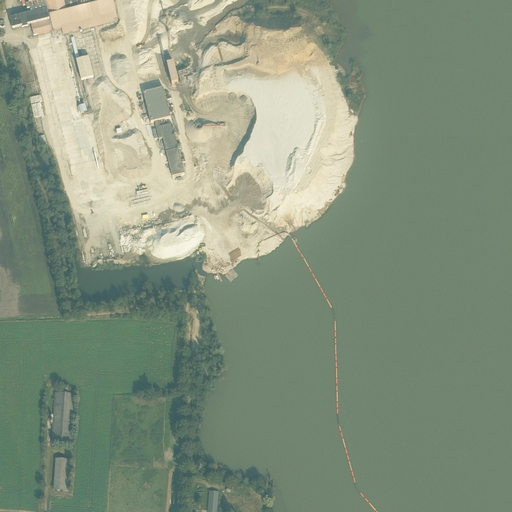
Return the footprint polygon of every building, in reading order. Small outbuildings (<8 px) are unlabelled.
[(31,25),(34,36),(61,29),(63,35),(118,21),(112,0),(110,0),(78,8),(75,0),(19,0),(20,1),(22,1),(23,6),(26,5),(27,10),(30,9),(31,12),(27,13),(27,14),(10,18),(13,29),(22,27),(22,28),(28,26),(28,25),(31,25)] [(76,61),(81,81),(94,77),(89,58),(76,61)] [(167,65),(172,85),(178,84),(173,64),(167,65)] [(162,138),(172,177),(187,173),(187,171),(183,172),(181,163),(185,162),(184,159),(180,160),(177,148),(177,145),(174,134),(175,133),(175,132),(174,132),(172,124),(160,127),(159,122),(162,125),(165,121),(164,120),(170,118),(163,89),(143,93),(151,123),(154,122),(154,123),(159,122),(160,127),(156,128),(159,139),(162,138)] [(86,105),(79,106),(81,114),(88,113),(86,105)] [(122,129),(128,128),(128,124),(116,126),(117,134),(122,133),(122,129)] [(105,159),(114,156),(106,134),(102,135),(101,133),(98,134),(97,132),(95,132),(94,128),(91,129),(99,156),(103,154),(105,159)] [(51,445),(72,447),(75,395),(55,394),(51,445)] [(55,459),(54,491),(68,492),(69,459),(55,459)]
